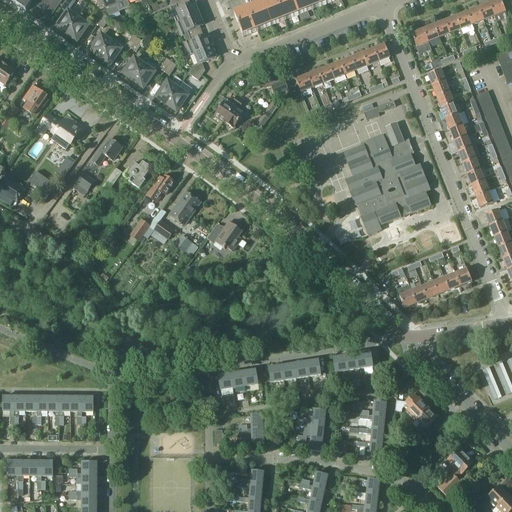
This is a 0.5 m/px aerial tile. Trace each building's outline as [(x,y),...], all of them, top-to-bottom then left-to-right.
[(32,3),(33,0),(10,0),(26,11),(30,6),(32,3)] [(42,10),(36,18),(45,25),(62,0),(39,0),(39,2),(37,6),(42,10)] [(66,0),(60,9),(67,13),(68,12),(72,7),(70,5),(73,0),(66,0)] [(96,0),(100,10),(105,7),(106,8),(109,16),(120,12),(120,11),(117,4),(115,0),(96,0)] [(115,0),(117,4),(120,11),(130,7),(127,0),(115,0)] [(272,0),(234,15),(243,38),(338,0),(272,0)] [(508,18),(506,13),(500,0),(499,0),(489,4),(494,17),(496,23),(508,18)] [(171,7),(170,8),(176,24),(181,22),(182,22),(199,15),(195,4),(190,6),(188,1),(176,5),(177,5),(171,7)] [(158,6),(157,3),(151,6),(154,12),(160,9),(158,6)] [(483,22),(494,17),(489,4),(478,8),(483,22)] [(478,8),(467,13),(472,26),(483,22),(478,8)] [(67,13),(57,27),(67,34),(78,19),(68,12),(67,13)] [(93,22),(98,26),(105,16),(100,12),(93,22)] [(467,13),(456,17),(461,30),(472,26),(467,13)] [(176,24),(175,24),(181,37),(183,36),(184,39),(201,33),(199,27),(203,26),(199,15),(182,22),(181,22),(176,24)] [(105,16),(98,26),(103,29),(110,19),(105,16)] [(456,17),(445,22),(450,35),(461,30),(456,17)] [(78,19),(67,34),(77,41),(88,26),(78,19)] [(439,39),(450,35),(445,22),(434,26),(439,39)] [(434,26),(423,30),(428,43),(439,39),(434,26)] [(417,48),(428,43),(423,30),(411,35),(417,48)] [(186,42),(184,43),(189,56),(195,54),(212,47),(208,36),(203,38),(201,33),(184,39),(185,40),(186,42)] [(101,35),(90,51),(100,58),(111,42),(101,35)] [(126,46),(131,49),(138,39),(134,36),(126,46)] [(131,49),(136,53),(143,43),(139,39),(138,39),(131,49)] [(111,42),(100,58),(110,65),(121,49),(111,42)] [(374,50),(379,63),(390,59),(385,46),(374,50)] [(194,67),(192,69),(202,76),(205,71),(202,64),(216,58),(212,47),(195,54),(199,64),(194,67)] [(368,68),(379,63),(374,50),(363,54),(368,68)] [(471,55),(469,51),(469,50),(458,54),(460,59),(471,55)] [(511,69),(511,61),(508,52),(497,56),(503,73),(511,69)] [(352,59),(357,72),(368,68),(363,54),(352,59)] [(433,70),(433,69),(438,67),(436,63),(431,65),(431,66),(429,66),(425,57),(422,58),(425,68),(426,72),(433,70)] [(135,59),(124,74),(134,81),(145,66),(135,59)] [(160,69),(165,73),(172,63),(167,59),(160,69)] [(346,76),(357,72),(352,59),(341,63),(346,76)] [(172,63),(165,73),(170,76),(177,66),(172,63)] [(329,68),(335,81),(346,76),(341,63),(329,68)] [(0,81),(6,85),(15,72),(3,64),(0,68),(0,81)] [(145,66),(134,81),(144,88),(155,73),(145,66)] [(260,74),(257,66),(250,69),(255,81),(260,74)] [(323,85),(335,81),(329,68),(318,72),(323,85)] [(199,81),(202,76),(192,69),(188,74),(199,81)] [(273,72),(278,84),(285,81),(280,69),(273,72)] [(511,69),(503,73),(508,84),(511,82),(511,69)] [(428,76),(432,87),(445,82),(441,71),(428,76)] [(278,84),(273,72),(260,76),(265,89),(273,86),(277,95),(288,91),(285,81),(278,84)] [(307,77),(312,90),(323,85),(318,72),(307,77)] [(301,94),(312,90),(307,77),(296,81),(301,94)] [(376,87),(377,91),(378,91),(388,87),(385,80),(381,81),(382,84),(376,87)] [(168,82),(157,98),(167,105),(178,89),(168,82)] [(450,93),(445,82),(432,87),(437,98),(450,93)] [(26,97),(24,100),(28,103),(24,109),(37,118),(46,105),(43,104),(47,99),(47,98),(32,87),(26,97)] [(178,89),(167,105),(177,112),(188,96),(178,89)] [(479,102),(490,97),(488,92),(476,96),(479,102)] [(454,104),(450,93),(437,98),(441,109),(454,104)] [(232,102),(237,106),(242,99),(237,96),(232,102)] [(492,103),(490,97),(479,102),(481,108),(492,103)] [(220,109),(216,115),(226,122),(235,109),(237,106),(232,102),(230,106),(224,102),(220,108),(220,109)] [(378,114),(396,107),(394,102),(374,110),(372,104),(362,108),(364,113),(367,122),(380,117),(378,114)] [(492,103),(481,108),(483,113),(494,109),(492,103)] [(458,115),(454,104),(441,109),(446,120),(458,115)] [(13,106),(5,118),(12,122),(20,111),(13,106)] [(235,109),(226,122),(235,129),(240,122),(241,123),(246,117),(238,111),(240,109),(240,108),(237,106),(235,109)] [(480,114),(477,108),(473,109),(476,116),(475,116),(477,120),(481,119),(482,119),(480,114)] [(497,114),(494,109),(483,113),(485,119),(497,114)] [(497,114),(485,119),(487,124),(499,120),(497,114)] [(257,124),(262,128),(268,119),(263,115),(257,124)] [(463,126),(458,115),(446,120),(450,131),(463,126)] [(48,116),(42,124),(56,134),(51,140),(66,151),(75,138),(77,139),(80,135),(78,134),(80,131),(72,126),(74,123),(67,118),(64,123),(62,126),(48,116)] [(501,125),(499,120),(487,124),(490,130),(501,125)] [(414,167),(410,156),(414,154),(409,143),(410,143),(409,140),(404,142),(397,125),(385,130),(387,136),(383,138),(382,136),(361,145),(362,147),(343,154),(353,178),(345,181),(355,207),(357,207),(361,218),(368,237),(382,232),(380,226),(380,225),(381,227),(400,219),(413,214),(430,207),(425,194),(429,192),(419,166),(414,167)] [(501,125),(490,130),(492,135),(503,131),(501,125)] [(467,137),(463,126),(450,131),(454,142),(467,137)] [(505,136),(503,131),(492,135),(494,141),(505,136)] [(505,136),(494,141),(496,146),(508,142),(505,136)] [(472,148),(467,137),(454,142),(459,153),(472,148)] [(100,152),(93,162),(99,167),(106,157),(113,162),(123,148),(111,139),(102,153),(100,152)] [(510,147),(508,142),(496,146),(499,152),(510,147)] [(510,147),(499,152),(501,157),(511,153),(510,147)] [(476,159),(472,148),(459,153),(463,164),(476,159)] [(511,159),(511,153),(501,157),(503,163),(511,159)] [(68,157),(65,162),(72,167),(75,162),(68,157)] [(480,170),(476,159),(463,164),(468,176),(480,170)] [(511,159),(503,163),(505,169),(511,165),(511,159)] [(134,163),(125,176),(130,180),(129,182),(140,190),(146,181),(144,180),(152,168),(143,162),(140,167),(134,163)] [(5,173),(12,177),(14,173),(8,169),(5,173)] [(108,193),(109,192),(122,173),(115,169),(102,188),(108,193)] [(485,182),(480,170),(468,176),(472,187),(485,182)] [(36,173),(30,183),(49,197),(56,187),(36,173)] [(84,197),(88,192),(95,181),(84,173),(73,189),(84,197)] [(149,192),(148,194),(158,202),(163,194),(166,195),(168,192),(174,183),(166,177),(162,182),(159,179),(149,192)] [(5,180),(0,187),(0,191),(18,202),(25,192),(5,180)] [(477,198),(489,193),(485,182),(472,187),(477,198)] [(187,193),(170,217),(184,226),(200,203),(187,193)] [(493,204),(489,193),(477,198),(481,209),(493,204)] [(149,227),(150,228),(154,230),(154,231),(157,233),(168,241),(175,231),(160,221),(159,221),(165,212),(162,210),(150,226),(149,227)] [(490,227),(503,222),(498,210),(485,215),(490,227)] [(149,227),(150,226),(141,220),(130,236),(139,243),(144,236),(150,228),(149,227)] [(503,222),(490,227),(494,238),(507,233),(503,222)] [(208,238),(207,240),(214,245),(215,243),(223,248),(223,249),(225,250),(226,248),(233,252),(238,245),(235,243),(242,232),(229,223),(223,231),(216,227),(208,238)] [(150,228),(144,236),(148,239),(150,236),(154,231),(154,230),(150,228)] [(154,231),(150,236),(164,246),(168,241),(157,233),(154,231)] [(511,244),(507,233),(494,238),(499,249),(511,244)] [(191,259),(198,248),(182,236),(174,247),(191,259)] [(511,256),(511,245),(511,244),(499,249),(503,260),(511,256)] [(511,269),(511,256),(503,260),(507,271),(511,269)] [(420,262),(413,265),(415,269),(422,285),(423,284),(421,279),(427,276),(424,269),(422,266),(420,262)] [(189,268),(184,275),(186,277),(197,274),(189,268)] [(467,269),(456,274),(461,287),(472,282),(467,269)] [(391,274),(393,278),(399,276),(400,276),(404,274),(402,270),(391,274)] [(105,285),(109,279),(103,274),(99,280),(105,285)] [(456,274),(444,278),(450,291),(461,287),(456,274)] [(444,278),(433,283),(439,296),(450,291),(444,278)] [(433,283),(422,287),(428,300),(439,296),(433,283)] [(417,305),(428,300),(422,287),(417,289),(415,285),(409,287),(411,292),(417,305)] [(406,309),(417,305),(411,292),(409,287),(409,286),(397,291),(400,296),(406,309)] [(358,355),(361,370),(373,368),(371,353),(358,355)] [(358,355),(346,357),(348,372),(361,370),(358,355)] [(336,374),(348,372),(346,357),(333,359),(336,374)] [(319,361),(307,363),(309,378),(321,376),(319,361)] [(306,363),(294,365),(296,380),(308,378),(306,363)] [(294,365),(282,367),(284,382),(296,380),(294,365)] [(282,367),(269,369),(271,384),(284,382),(282,367)] [(256,371),(244,373),(246,388),(258,386),(256,371)] [(244,373),(231,375),(233,390),(246,388),(244,373)] [(384,378),(384,379),(389,384),(389,385),(390,385),(390,384),(395,379),(396,379),(396,378),(395,378),(390,373),(389,373),(384,378)] [(231,375),(219,377),(221,391),(233,390),(231,375)] [(405,403),(397,401),(395,412),(401,413),(402,409),(404,407),(407,410),(405,411),(414,419),(409,424),(411,426),(428,409),(414,395),(405,403)] [(3,398),(3,412),(5,412),(10,412),(10,417),(11,417),(10,426),(15,426),(15,417),(15,398),(3,398)] [(15,417),(15,426),(19,426),(19,412),(26,412),(26,398),(15,398),(15,417)] [(26,398),(26,412),(37,413),(37,398),(26,398)] [(37,413),(37,417),(41,417),(41,413),(48,413),(48,398),(37,398),(37,413)] [(48,398),(48,413),(55,413),(55,426),(59,426),(60,398),(48,398)] [(60,398),(59,426),(63,426),(64,413),(71,413),(71,398),(60,398)] [(71,398),(71,413),(78,413),(78,417),(82,417),(82,413),(82,398),(71,398)] [(82,398),(82,413),(91,413),(93,413),(94,398),(82,398)] [(385,418),(386,404),(375,403),(374,417),(385,418)] [(431,425),(433,427),(439,421),(436,417),(437,416),(433,412),(432,413),(428,409),(411,426),(408,429),(411,432),(419,425),(425,431),(431,425)] [(324,425),(326,411),(315,410),(313,420),(300,418),(300,423),(308,424),(313,424),(324,425)] [(263,415),(251,416),(251,418),(252,430),(263,429),(263,415)] [(369,416),(360,415),(360,420),(368,420),(368,421),(373,421),(372,430),(383,431),(385,418),(374,417),(369,416)] [(311,438),(323,439),(324,425),(313,424),(311,438)] [(247,430),(239,430),(239,435),(247,434),(247,437),(252,436),(253,442),(253,444),(264,443),(263,429),(252,430),(247,430)] [(382,445),(383,431),(372,430),(359,429),(358,433),(372,434),(371,444),(382,445)] [(310,452),(321,453),(323,439),(311,438),(310,452)] [(364,457),(381,459),(382,445),(371,444),(366,444),(365,448),(364,457)] [(411,447),(400,458),(405,463),(416,451),(411,447)] [(450,471),(439,482),(441,485),(438,488),(448,498),(462,484),(456,479),(461,475),(474,463),(460,449),(448,461),(456,470),(453,474),(450,471)] [(8,462),(8,477),(10,477),(15,477),(15,481),(15,482),(15,491),(19,491),(19,462),(8,462)] [(19,462),(19,491),(23,491),(23,477),(30,477),(30,462),(19,462)] [(30,462),(30,477),(37,477),(37,482),(37,491),(41,491),(41,482),(41,477),(42,462),(30,462)] [(42,462),(41,477),(51,477),(53,477),(53,463),(42,462)] [(82,465),(82,474),(97,475),(97,463),(82,463),(82,465)] [(248,481),(247,485),(251,486),(262,487),(264,473),(252,472),(252,481),(248,481)] [(69,474),(69,478),(82,479),(82,486),(97,486),(97,475),(82,474),(77,474),(69,474)] [(316,476),(314,487),(325,490),(328,476),(317,474),(316,476)] [(380,481),(369,480),(367,494),(378,495),(380,481)] [(247,485),(247,489),(251,490),(250,499),(261,500),(262,487),(251,486),(247,485)] [(69,493),(69,497),(77,497),(97,497),(97,486),(82,486),(82,493),(69,493)] [(309,486),(308,490),(313,491),(311,501),(322,503),(325,490),(314,487),(309,486)] [(497,508),(508,496),(507,495),(508,494),(505,491),(504,492),(499,487),(493,493),(491,492),(486,496),(488,498),(479,507),(480,508),(482,510),(490,501),(497,508)] [(365,507),(376,509),(378,495),(367,494),(362,493),(354,492),(354,498),(366,500),(365,507)] [(510,511),(511,510),(511,500),(508,496),(497,508),(492,511),(498,511),(500,511),(501,511),(510,511)] [(69,497),(68,501),(82,501),(82,508),(97,508),(97,497),(77,497),(69,497)] [(319,511),(322,503),(311,501),(298,498),(297,502),(310,505),(308,511),(319,511)] [(250,499),(248,511),(259,511),(261,500),(250,499)]
